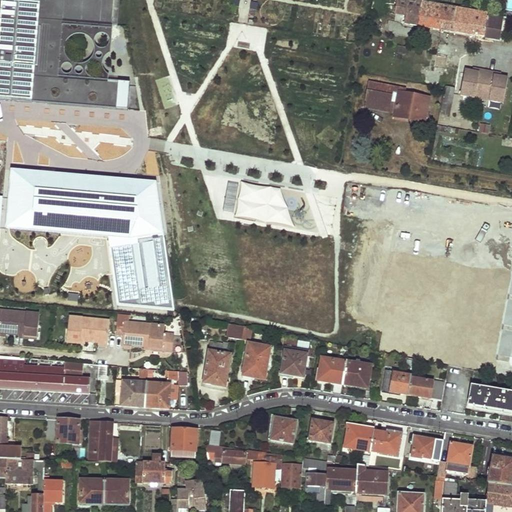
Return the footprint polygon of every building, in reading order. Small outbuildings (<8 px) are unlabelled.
[(114,0),(1,0),(0,24),(0,78),(10,80),(8,101),(32,103),(33,98),(108,104),(108,109),(128,111),(129,99),(118,99),(119,82),(60,77),(64,21),(113,25),(114,0)] [(372,0),(371,8),(399,13),(400,0),(372,0)] [(404,23),(419,25),(422,2),(409,0),(400,0),(399,13),(406,14),(404,23)] [(457,8),(422,2),(419,25),(454,31),(457,8)] [(501,16),(457,8),(454,31),(498,40),(501,16)] [(460,95),(503,103),(507,78),(499,77),(494,75),(494,73),(479,70),(478,73),(464,70),(460,95)] [(0,78),(0,100),(8,101),(10,80),(0,78)] [(129,99),(130,83),(119,82),(118,99),(129,99)] [(405,89),(370,82),(366,100),(390,104),(393,91),(398,92),(404,93),(405,89)] [(449,110),(454,87),(445,86),(441,108),(449,110)] [(398,92),(393,91),(390,104),(366,100),(365,107),(394,113),(398,92)] [(425,118),(429,98),(404,93),(398,92),(394,113),(393,116),(404,118),(405,114),(425,118)] [(32,103),(108,109),(108,104),(33,98),(32,103)] [(157,182),(12,169),(4,229),(109,237),(118,305),(173,310),(157,182)] [(229,181),(224,210),(242,213),(247,184),(229,181)] [(419,289),(420,281),(450,286),(447,302),(492,309),(495,285),(510,287),(505,321),(511,322),(511,273),(476,269),(477,261),(463,259),(469,219),(438,215),(441,198),(402,192),(393,255),(410,257),(408,269),(393,267),(381,345),(420,351),(422,335),(411,334),(413,318),(407,318),(412,288),(419,289)] [(384,213),(352,207),(353,198),(347,197),(344,213),(383,220),(384,213)] [(38,316),(0,312),(0,335),(5,336),(5,334),(20,335),(37,337),(38,316)] [(123,335),(122,347),(133,348),(133,345),(145,346),(164,347),(165,327),(124,324),(125,314),(118,313),(116,334),(123,335)] [(110,323),(70,318),(67,338),(85,341),(98,342),(98,345),(107,346),(110,323)] [(243,327),(233,325),(230,337),(230,338),(241,340),(243,327)] [(250,341),(252,328),(243,327),(241,340),(250,341)] [(511,336),(476,330),(471,361),(511,368),(511,336)] [(210,349),(223,351),(225,344),(211,342),(210,349)] [(266,375),(270,347),(249,343),(243,375),(251,377),(252,373),(266,375)] [(223,351),(231,353),(232,346),(225,344),(223,351)] [(303,377),(307,354),(286,350),(282,373),(303,377)] [(226,383),(231,355),(210,351),(204,383),(212,385),(213,380),(226,383)] [(84,363),(0,355),(0,388),(89,394),(90,379),(83,379),(84,363)] [(343,384),(347,363),(322,358),(319,376),(329,379),(329,381),(343,384)] [(367,388),(371,367),(347,362),(347,363),(343,384),(367,388)] [(106,379),(107,365),(99,364),(98,379),(106,379)] [(412,377),(412,374),(386,370),(383,390),(403,394),(404,392),(409,392),(412,377)] [(187,386),(187,372),(171,371),(170,381),(179,382),(179,385),(187,386)] [(442,400),(445,383),(412,377),(409,392),(408,395),(442,400)] [(146,408),(147,384),(123,383),(122,406),(146,408)] [(170,386),(170,385),(147,384),(146,408),(170,409),(170,399),(178,399),(178,386),(170,386)] [(511,412),(511,392),(473,385),(469,404),(511,412)] [(6,441),(7,419),(0,418),(0,448),(0,459),(7,459),(21,460),(21,448),(6,447),(6,446),(4,445),(4,441),(6,441)] [(293,444),(297,422),(275,418),(271,440),(293,444)] [(79,441),(81,422),(70,421),(59,420),(57,443),(81,445),(81,441),(79,441)] [(330,444),(333,424),(313,420),(309,440),(330,444)] [(112,440),(113,424),(102,424),(92,423),(93,424),(91,424),(92,462),(111,462),(112,440)] [(194,430),(194,428),(174,426),(173,457),(195,459),(196,431),(194,430)] [(374,432),(374,430),(348,426),(345,447),(371,452),(371,451),(374,432)] [(221,447),(223,432),(213,430),(211,446),(221,447)] [(396,455),(400,434),(389,432),(389,435),(374,432),(371,451),(396,455)] [(432,460),(435,441),(415,437),(412,457),(432,460)] [(470,466),(473,447),(451,443),(448,462),(448,463),(440,461),(440,464),(437,477),(445,478),(447,472),(468,475),(467,481),(475,482),(477,470),(469,469),(470,466)] [(248,451),(221,447),(211,446),(205,446),(206,459),(212,460),(212,462),(245,465),(246,453),(248,453),(248,451)] [(281,460),(282,455),(248,451),(248,453),(248,459),(266,460),(265,464),(255,463),(253,486),(274,488),(276,460),(281,460)] [(335,462),(336,455),(329,454),(328,461),(332,462),(335,462)] [(511,486),(511,482),(511,460),(494,457),(488,483),(511,486)] [(311,470),(311,459),(304,458),(303,466),(303,475),(308,476),(309,470),(311,470)] [(44,511),(45,480),(45,461),(21,460),(7,459),(6,479),(6,484),(34,485),(35,468),(40,468),(40,472),(41,472),(40,490),(35,490),(35,495),(34,495),(33,504),(26,503),(26,508),(25,507),(24,511),(44,511)] [(327,471),(328,461),(311,459),(311,470),(327,471)] [(356,491),(357,472),(332,470),(332,462),(328,461),(327,471),(326,487),(325,505),(331,505),(332,491),(356,491)] [(166,471),(166,464),(161,464),(149,464),(136,463),(136,482),(172,484),(172,472),(166,471)] [(303,475),(303,466),(283,465),(281,487),(302,489),(303,475)] [(384,494),(386,475),(365,473),(365,467),(357,465),(357,472),(356,491),(356,492),(384,494)] [(325,487),(325,477),(308,476),(307,486),(322,487),(321,493),(318,493),(317,504),(325,505),(326,487),(325,487)] [(45,480),(44,511),(52,511),(53,502),(63,502),(64,481),(45,480)] [(105,505),(105,481),(83,481),(82,504),(105,505)] [(129,506),(129,481),(105,481),(105,505),(129,506)] [(206,510),(202,481),(186,483),(187,491),(193,492),(196,511),(206,510)] [(443,500),(444,482),(437,482),(435,499),(443,500)] [(486,511),(487,502),(482,501),(469,501),(468,496),(461,495),(461,500),(454,500),(454,483),(444,482),(443,500),(442,511),(486,511)] [(511,507),(511,486),(488,483),(488,485),(487,502),(486,511),(492,511),(493,505),(511,507)] [(230,489),(228,511),(245,511),(246,490),(230,489)] [(192,511),(193,492),(187,491),(178,491),(177,509),(177,511),(192,511)] [(223,493),(213,494),(214,504),(225,503),(223,493)] [(423,511),(424,495),(400,493),(398,511),(423,511)] [(287,511),(288,505),(284,505),(284,503),(282,502),(282,504),(281,505),(280,511),(287,511)]
